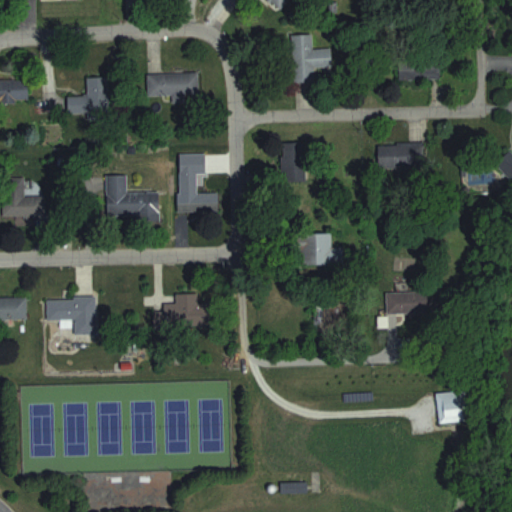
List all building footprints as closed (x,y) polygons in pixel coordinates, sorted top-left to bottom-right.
[(271,0),(281,8),(288,0),(271,0)] [(316,67),(333,66),(332,48),(314,48),(314,33),(293,34),(294,82),(316,81),(316,67)] [(441,60),(400,60),(400,79),(441,79),(441,60)] [(148,72),(148,94),(199,94),(199,72),(148,72)] [(109,76),(88,76),(88,95),(69,95),(69,116),(109,116),(109,76)] [(0,101),(29,101),(29,80),(0,79),(0,101)] [(282,181),(308,181),(308,142),(282,142),(282,181)] [(425,142),(379,143),(379,168),(425,168),(425,142)] [(511,150),(511,151),(499,161),(511,177),(511,150)] [(127,192),(126,174),(107,175),(108,216),(139,215),(139,221),(161,221),(160,192),(127,192)] [(4,215),(44,215),(44,196),(26,195),(26,178),(4,177),(4,215)] [(179,212),(219,212),(219,191),(198,191),(198,187),(179,187),(179,212)] [(291,233),(291,259),(334,258),(333,232),(291,233)] [(388,291),(388,314),(430,314),(430,291),(388,291)] [(165,303),(165,328),(201,328),(200,293),(177,293),(177,303),(165,303)] [(48,297),(48,320),(75,319),(76,334),(98,334),(98,296),(48,297)] [(0,319),(28,319),(28,297),(0,297),(0,319)]
